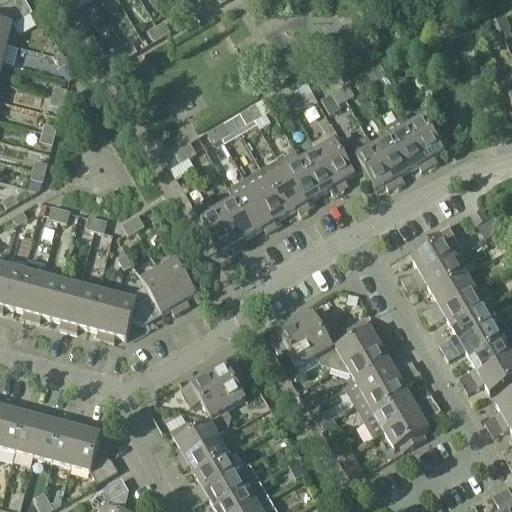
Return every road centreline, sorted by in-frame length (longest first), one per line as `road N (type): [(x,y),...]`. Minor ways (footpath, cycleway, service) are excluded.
road 1 (residential): [(353,243),(480,460),(382,511)]
road 2 (residential): [(115,404),(214,348),(239,308),(353,243)]
road 3 (residential): [(353,243),(467,170),(511,164)]
road 4 (residential): [(174,511),(115,404)]
road 5 (residential): [(0,366),(115,404)]
